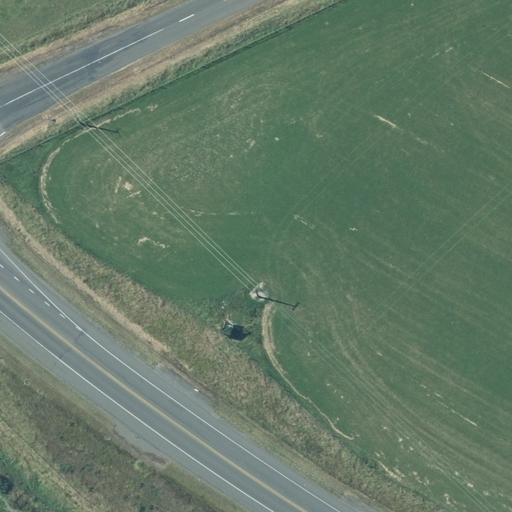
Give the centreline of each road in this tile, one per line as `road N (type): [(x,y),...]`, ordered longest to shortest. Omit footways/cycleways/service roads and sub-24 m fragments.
road 1 (trunk): [(0,288),(216,452),(309,511)]
road 2 (unclassified): [(0,104),(219,0)]
